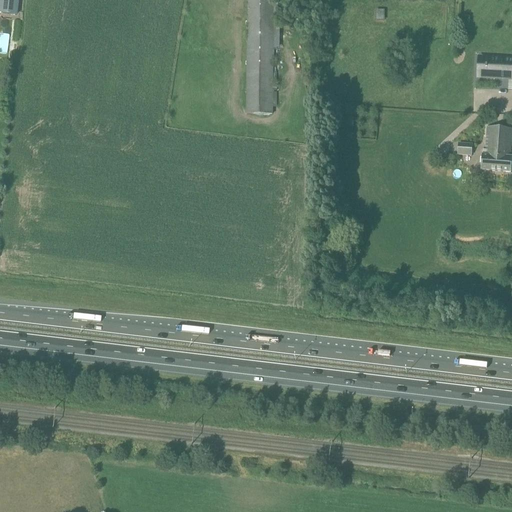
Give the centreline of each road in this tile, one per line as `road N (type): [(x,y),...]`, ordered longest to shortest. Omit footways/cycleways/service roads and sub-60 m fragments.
road 1 (motorway): [(0,338),(511,399)]
road 2 (motorway): [(511,373),(0,313)]
